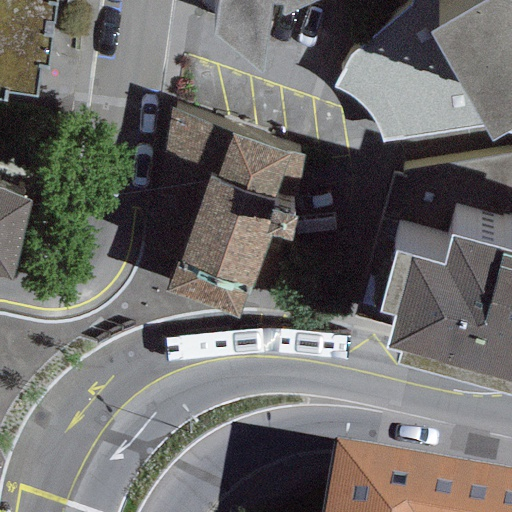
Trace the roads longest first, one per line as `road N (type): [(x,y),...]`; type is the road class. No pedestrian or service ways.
road 1 (secondary): [(100,511),(141,439),(193,397),(231,383),(295,381),(511,427)]
road 2 (residential): [(0,284),(75,278),(103,233),(134,0)]
